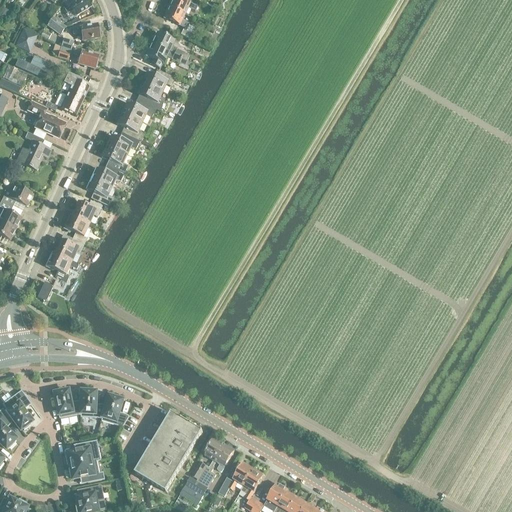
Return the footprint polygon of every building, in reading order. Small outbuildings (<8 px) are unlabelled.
[(86,0),(81,0),(69,7),(65,10),(67,14),(72,11),(75,17),(91,7),(86,0)] [(197,7),(190,3),(182,0),(172,0),(172,1),(170,1),(167,7),(184,15),(187,8),(195,12),(197,7)] [(184,15),(167,7),(164,13),(166,14),(164,19),(179,26),(179,27),(186,30),(185,32),(183,30),(180,35),(189,40),(191,34),(190,34),(192,29),(188,27),(189,25),(182,21),(184,15)] [(47,26),(60,36),(65,28),(53,19),(47,26)] [(73,36),(80,34),(82,42),(99,39),(96,26),(79,29),(79,28),(72,31),(73,36)] [(36,37),(24,31),(16,46),(29,52),(36,37)] [(48,42),(51,35),(44,31),(41,38),(48,42)] [(187,62),(187,61),(189,57),(183,54),(184,54),(171,48),(174,41),(157,33),(157,34),(155,34),(153,39),(154,40),(151,45),(186,61),(186,62),(187,62)] [(63,39),(61,48),(55,45),(52,54),(54,56),(58,57),(58,58),(67,61),(73,42),(63,39)] [(159,69),(162,64),(163,65),(166,59),(179,64),(182,65),(185,64),(186,62),(186,61),(151,45),(149,49),(148,50),(146,54),(147,55),(146,57),(152,60),(150,65),(159,69)] [(98,57),(81,52),(75,51),(73,56),(80,57),(77,65),(94,70),(98,57)] [(34,66),(50,73),(53,66),(37,59),(34,66)] [(40,70),(19,61),(16,67),(37,77),(40,70)] [(167,71),(165,74),(177,79),(178,76),(167,71)] [(142,84),(162,94),(166,86),(171,88),(175,79),(159,72),(157,78),(147,73),(142,84)] [(61,90),(83,100),(89,87),(80,83),(82,79),(69,73),(67,77),(63,84),(64,85),(61,90)] [(0,80),(0,86),(17,95),(20,88),(1,79),(0,80)] [(162,94),(142,84),(137,95),(143,98),(141,103),(141,104),(155,111),(159,113),(163,104),(158,102),(162,94)] [(83,100),(61,90),(60,94),(65,96),(60,109),(76,116),(83,100)] [(0,114),(1,115),(8,98),(0,94),(0,114)] [(122,115),(142,124),(146,116),(152,119),(155,111),(141,104),(141,103),(139,102),(136,108),(127,104),(122,115)] [(39,118),(34,128),(58,139),(64,125),(44,116),(46,110),(31,103),(27,113),(39,118)] [(47,103),(45,107),(55,112),(57,107),(47,103)] [(142,124),(122,115),(117,126),(126,130),(123,135),(139,143),(140,143),(144,135),(138,132),(142,124)] [(24,139),(32,142),(27,151),(22,149),(16,162),(36,171),(43,157),(47,159),(51,151),(40,146),(43,140),(27,133),(24,139)] [(112,136),(106,147),(127,157),(130,149),(135,151),(139,143),(123,135),(121,140),(112,136)] [(108,168),(124,175),(128,167),(123,165),(127,157),(106,147),(101,158),(111,163),(108,168)] [(91,180),(111,189),(115,181),(120,183),(124,175),(108,168),(106,173),(96,169),(91,180)] [(111,189),(91,180),(86,191),(95,195),(93,201),(109,208),(113,199),(108,197),(111,189)] [(0,199),(0,201),(12,208),(15,202),(26,208),(32,196),(9,185),(2,200),(0,199)] [(0,203),(0,222),(16,230),(21,219),(10,214),(12,208),(0,201),(0,203)] [(88,207),(78,203),(74,211),(76,212),(74,217),(89,224),(93,216),(97,218),(102,207),(90,202),(88,207)] [(72,240),(84,245),(87,240),(83,238),(89,224),(74,217),(71,215),(64,230),(75,234),(72,240)] [(16,230),(0,222),(0,236),(10,241),(16,230)] [(84,245),(72,240),(70,245),(60,241),(56,248),(58,249),(55,254),(55,255),(71,263),(72,262),(75,255),(79,256),(84,245)] [(76,271),(79,266),(72,262),(71,263),(55,255),(55,254),(52,253),(46,267),(57,272),(54,278),(66,283),(69,277),(65,276),(69,267),(76,271)] [(45,283),(37,298),(46,303),(54,287),(45,283)] [(54,395),(59,420),(76,416),(77,402),(70,404),(67,392),(65,392),(64,390),(56,392),(57,394),(54,395)] [(97,420),(102,406),(94,405),(95,393),(92,393),(92,391),(84,391),(84,393),(81,393),(81,402),(77,402),(76,416),(80,416),(80,418),(95,419),(95,420),(97,420)] [(31,405),(21,392),(2,405),(20,431),(22,429),(24,431),(30,426),(29,424),(31,423),(27,417),(27,416),(23,411),(31,405)] [(121,430),(129,417),(125,415),(118,413),(121,401),(119,401),(119,399),(111,396),(111,398),(108,398),(105,407),(102,406),(97,420),(101,421),(100,423),(118,428),(121,430)] [(0,444),(5,450),(7,448),(9,449),(15,443),(13,442),(15,440),(10,435),(10,434),(6,429),(12,423),(3,410),(0,411),(0,444)] [(171,415),(145,457),(135,474),(166,493),(202,433),(203,433),(202,432),(172,414),(171,414),(171,415)] [(220,457),(226,447),(214,440),(205,455),(206,455),(197,469),(203,473),(207,467),(209,468),(214,461),(217,455),(220,457)] [(69,465),(69,467),(96,462),(100,461),(96,441),(79,445),(81,451),(74,452),(74,453),(67,454),(67,457),(65,457),(67,465),(69,465)] [(235,452),(234,452),(226,447),(220,457),(217,455),(214,461),(209,468),(207,467),(203,473),(197,469),(188,484),(187,483),(180,496),(179,495),(174,505),(177,506),(182,497),(192,503),(195,505),(194,507),(196,508),(217,476),(211,473),(214,468),(213,467),(215,465),(216,463),(220,466),(218,470),(222,473),(235,452)] [(99,474),(96,462),(69,467),(70,469),(68,470),(69,478),(71,477),(72,480),(79,479),(86,478),(87,484),(104,480),(102,473),(99,474)] [(238,483),(244,487),(254,471),(243,464),(232,482),(227,479),(218,494),(224,498),(229,489),(233,492),(238,483)] [(244,499),(249,502),(244,509),(250,511),(251,511),(258,501),(252,497),(254,493),(264,477),(254,471),(244,487),(241,492),(247,495),(244,499)] [(278,484),(266,504),(264,507),(272,511),(275,511),(289,490),(278,484)] [(77,506),(75,507),(76,511),(99,511),(98,502),(104,501),(101,486),(76,491),(78,498),(76,498),(77,506)] [(289,490),(275,511),(289,511),(298,498),(289,492),(290,491),(289,490)] [(220,507),(224,499),(218,496),(213,503),(220,507)] [(289,511),(303,511),(308,504),(298,498),(289,511)] [(3,499),(0,504),(0,511),(24,511),(26,509),(25,508),(26,506),(18,502),(17,504),(10,500),(9,502),(3,499)] [(258,501),(251,511),(259,511),(265,505),(258,501)]
